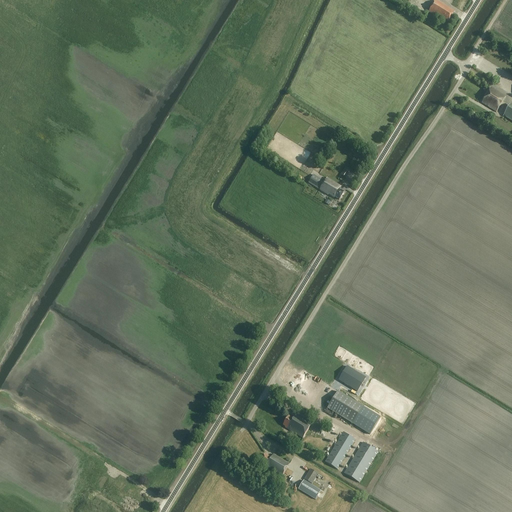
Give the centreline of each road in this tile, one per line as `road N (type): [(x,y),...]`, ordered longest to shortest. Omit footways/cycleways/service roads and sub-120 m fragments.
road 1 (tertiary): [(162,511),(445,53)]
road 2 (unclassified): [(445,53),(462,64),(461,78),(246,424)]
